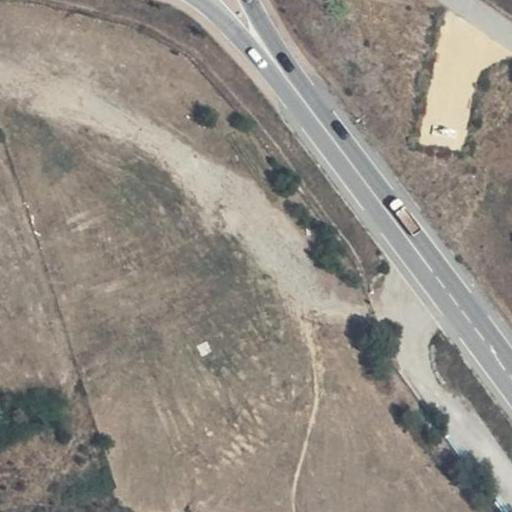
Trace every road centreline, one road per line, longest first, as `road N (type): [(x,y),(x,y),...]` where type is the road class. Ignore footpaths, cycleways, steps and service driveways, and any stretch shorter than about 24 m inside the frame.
road 1 (track): [(426,316),(304,292),(207,172),(86,90),(0,74)]
road 2 (primary): [(511,380),(273,54)]
road 3 (track): [(511,490),(416,355),(437,274)]
